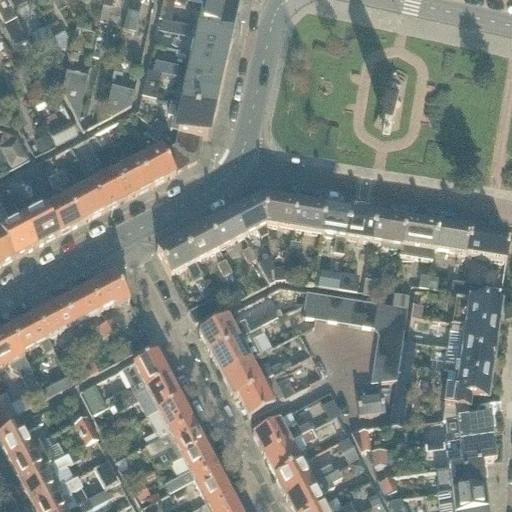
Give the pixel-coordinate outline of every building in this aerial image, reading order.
[(12,14),(6,2),(4,0),(0,0),(0,18),(5,28),(6,28),(11,38),(22,32),(12,14)] [(34,2),(32,0),(4,0),(6,2),(12,14),(34,2)] [(57,0),(52,3),(58,14),(66,10),(60,0),(57,0)] [(105,0),(100,25),(107,26),(113,0),(105,0)] [(142,4),(155,7),(156,0),(130,0),(127,15),(139,17),(142,4)] [(230,38),(238,0),(207,0),(203,21),(198,20),(196,31),(230,38)] [(171,25),(175,5),(163,2),(159,23),(171,25)] [(46,69),(64,60),(48,30),(31,38),(46,69)] [(218,90),(230,38),(196,31),(193,42),(199,43),(192,73),(187,71),(185,83),(218,90)] [(155,66),(153,75),(162,77),(166,78),(167,79),(169,69),(155,66)] [(142,100),(156,103),(162,77),(153,75),(148,74),(142,100)] [(78,124),(88,79),(68,75),(63,95),(78,124)] [(212,115),(218,90),(185,83),(182,94),(187,95),(184,109),(212,115)] [(409,109),(410,89),(383,87),(382,108),(409,109)] [(113,120),(132,111),(135,95),(110,89),(104,118),(113,120)] [(212,115),(184,109),(170,106),(167,120),(173,121),(170,133),(178,135),(175,149),(197,165),(202,141),(207,142),(212,115)] [(56,149),(77,139),(70,124),(49,135),(56,149)] [(151,130),(160,138),(165,131),(156,124),(151,130)] [(156,144),(160,138),(151,130),(146,136),(156,144)] [(41,156),(53,149),(47,139),(35,145),(41,156)] [(12,171),(26,163),(16,143),(1,150),(12,171)] [(189,169),(197,165),(175,149),(163,155),(175,177),(189,169)] [(102,154),(108,165),(115,160),(110,150),(102,154)] [(175,177),(163,155),(161,150),(137,163),(151,190),(175,178),(175,177)] [(101,168),(108,165),(102,154),(95,157),(101,168)] [(128,203),(151,190),(137,163),(114,175),(113,175),(128,203)] [(61,189),(68,185),(63,174),(55,178),(61,189)] [(120,207),(128,203),(113,175),(90,187),(104,215),(120,207)] [(48,182),(54,193),(61,189),(55,178),(48,182)] [(85,225),(104,215),(90,187),(66,200),(79,225),(81,227),(85,225)] [(9,201),(15,213),(21,223),(22,225),(36,251),(57,240),(49,225),(43,212),(36,200),(22,207),(17,197),(9,201)] [(81,227),(79,225),(66,200),(43,212),(49,225),(57,240),(81,227)] [(267,238),(266,230),(266,229),(265,225),(265,224),(261,200),(261,201),(232,216),(236,225),(244,241),(256,235),(260,242),(267,238)] [(298,206),(262,200),(261,200),(265,224),(265,225),(266,229),(294,234),(295,225),(298,206)] [(8,216),(15,213),(9,201),(2,205),(8,216)] [(323,225),(326,211),(298,206),(295,225),(294,234),(321,238),(323,225)] [(349,225),(351,215),(326,211),(323,225),(321,238),(336,241),(333,257),(343,259),(346,242),(349,225)] [(375,225),(376,219),(351,215),(349,225),(346,242),(372,246),(375,225)] [(244,241),(236,225),(232,216),(214,225),(207,229),(220,254),(244,241)] [(405,225),(406,223),(376,219),(375,225),(372,246),(381,248),(381,250),(401,253),(401,249),(402,247),(405,225)] [(36,251),(22,225),(21,223),(16,225),(0,233),(0,235),(14,262),(36,251)] [(433,265),(434,255),(435,249),(438,229),(406,223),(405,225),(402,247),(401,249),(401,253),(400,259),(433,265)] [(195,266),(220,254),(207,229),(183,242),(195,266)] [(467,260),(471,234),(438,229),(435,249),(434,255),(467,260)] [(509,240),(471,234),(467,260),(506,266),(510,240),(509,240)] [(0,269),(14,262),(0,235),(0,269)] [(203,280),(195,266),(183,242),(158,255),(158,254),(157,255),(170,280),(171,280),(171,279),(186,271),(193,285),(203,280)] [(270,258),(278,256),(276,243),(269,244),(268,244),(270,258)] [(298,260),(300,247),(292,246),(290,259),(298,260)] [(248,267),(256,263),(250,252),(242,256),(248,267)] [(258,267),(269,288),(275,286),(273,272),(271,261),(258,267)] [(223,280),(231,276),(225,265),(217,269),(223,280)] [(273,272),(275,286),(286,285),(288,271),(273,272)] [(100,317),(127,302),(114,277),(87,292),(100,317)] [(338,294),(340,281),(315,277),(313,290),(338,294)] [(340,281),(338,294),(356,297),(358,282),(340,279),(340,281)] [(428,293),(430,281),(421,280),(419,292),(428,293)] [(436,295),(438,281),(430,280),(430,281),(428,293),(436,295)] [(373,300),(376,285),(366,284),(363,298),(373,300)] [(460,298),(462,287),(453,286),(451,297),(460,298)] [(484,291),(473,289),(462,287),(460,298),(482,301),(484,291)] [(74,331),(100,317),(87,292),(61,306),(74,331)] [(303,322),(315,324),(319,300),(307,298),(303,322)] [(221,315),(227,312),(221,299),(214,303),(221,315)] [(327,326),(331,302),(319,300),(315,324),(327,326)] [(500,312),(501,307),(456,301),(452,328),(497,334),(498,325),(501,325),(503,312),(500,312)] [(339,328),(343,304),(331,302),(327,326),(339,328)] [(195,328),(221,315),(214,303),(189,315),(195,328)] [(350,330),(355,305),(343,304),(339,328),(350,330)] [(362,332),(366,307),(355,305),(350,330),(362,332)] [(48,344),(74,331),(61,306),(34,319),(48,344)] [(373,333),(376,309),(366,307),(362,332),(373,333)] [(421,323),(423,310),(413,308),(411,322),(421,323)] [(378,340),(403,340),(407,314),(376,309),(373,333),(378,340)] [(260,332),(278,323),(274,315),(246,330),(244,326),(233,332),(227,321),(199,335),(211,358),(260,332)] [(53,354),(48,344),(34,319),(8,333),(23,362),(24,361),(22,358),(40,348),(45,358),(53,354)] [(106,327),(112,338),(119,334),(113,323),(106,327)] [(445,335),(446,327),(427,324),(426,332),(445,335)] [(104,342),(112,338),(106,327),(98,331),(104,342)] [(497,334),(452,328),(451,328),(448,352),(496,359),(498,346),(495,345),(497,334)] [(254,344),(264,339),(260,332),(211,358),(222,380),(250,365),(261,359),(254,344)] [(41,395),(23,362),(8,333),(0,337),(0,374),(9,369),(11,373),(20,378),(34,406),(44,401),(41,395)] [(125,362),(152,348),(146,338),(136,343),(119,352),(125,362)] [(402,350),(402,345),(403,340),(378,340),(376,350),(402,350)] [(375,360),(400,360),(402,350),(376,350),(375,360)] [(494,372),(496,359),(448,352),(444,375),(449,376),(490,382),(491,371),(494,372)] [(104,415),(124,405),(169,381),(157,358),(157,357),(122,375),(131,392),(106,405),(105,404),(99,407),(104,415)] [(373,371),(399,371),(399,369),(400,360),(375,360),(373,371)] [(311,389),(322,383),(311,361),(299,367),(311,389)] [(234,402),(238,399),(272,381),(283,376),(292,371),(288,364),(269,374),(267,370),(256,375),(250,365),(222,380),(234,402)] [(66,380),(67,381),(71,390),(98,376),(92,366),(66,380)] [(394,401),(407,403),(412,371),(399,369),(399,371),(396,386),(394,401)] [(399,371),(373,371),(372,382),(396,386),(399,371)] [(490,400),(492,387),(489,386),(490,382),(449,376),(444,375),(444,376),(449,377),(444,409),(448,409),(446,425),(466,423),(466,422),(470,401),(487,403),(487,399),(490,400)] [(276,388),(277,388),(286,383),(283,376),(272,381),(276,388)] [(45,404),(71,390),(67,381),(41,395),(44,401),(45,404)] [(147,422),(181,404),(169,381),(124,405),(104,415),(108,421),(117,416),(118,417),(138,406),(147,422)] [(276,388),(272,381),(238,399),(249,421),(281,405),(280,402),(283,400),(277,388),(276,388)] [(0,427),(17,419),(6,398),(0,401),(0,427)] [(359,422),(384,419),(382,401),(356,405),(359,422)] [(403,432),(407,403),(394,401),(390,430),(403,432)] [(148,451),(193,427),(181,404),(147,422),(155,438),(145,444),(148,451)] [(328,415),(332,423),(341,419),(336,410),(328,415)] [(492,423),(489,422),(489,419),(466,422),(466,423),(446,425),(448,439),(445,440),(446,448),(491,443),(490,434),(493,432),(492,423)] [(24,438),(43,428),(39,420),(27,426),(0,439),(0,447),(9,464),(31,452),(24,438)] [(87,450),(96,445),(98,444),(86,423),(76,429),(87,450)] [(296,428),(284,434),(279,425),(253,438),(264,460),(301,441),(297,434),(298,433),(296,428)] [(182,463),(205,451),(193,427),(148,451),(145,453),(151,463),(166,455),(173,468),(182,463)] [(301,441),(311,435),(308,428),(298,433),(297,434),(301,441)] [(311,435),(301,441),(305,448),(315,443),(311,435)] [(370,457),(370,456),(367,436),(351,438),(362,458),(366,457),(370,457)] [(305,448),(301,441),(264,460),(275,481),(301,467),(295,455),(306,450),(305,448)] [(349,469),(359,464),(348,443),(338,448),(349,469)] [(449,471),(451,470),(455,470),(480,467),(494,465),(494,463),(497,461),(496,453),(492,451),(491,443),(446,448),(447,457),(449,471)] [(50,469),(55,467),(43,445),(31,452),(9,464),(20,485),(50,469)] [(194,486),(217,474),(205,451),(182,463),(189,477),(165,489),(169,499),(173,497),(183,491),(194,486)] [(387,472),(386,470),(388,469),(387,455),(370,456),(370,457),(366,457),(373,471),(375,471),(375,474),(387,472)] [(56,476),(72,468),(68,460),(55,467),(50,469),(20,485),(31,507),(63,489),(56,476)] [(129,491),(137,486),(125,462),(116,466),(129,491)] [(115,490),(120,488),(108,466),(94,473),(106,495),(115,490)] [(308,480),(301,467),(275,481),(286,502),(313,489),(323,483),(319,476),(318,475),(308,480)] [(439,499),(483,494),(482,485),(486,483),(485,474),(481,473),(480,467),(455,470),(451,470),(449,471),(449,475),(436,476),(439,499)] [(323,483),(334,478),(330,471),(319,476),(323,483)] [(141,473),(134,477),(145,496),(152,492),(141,473)] [(206,509),(229,497),(217,474),(194,486),(206,509)] [(332,488),(341,483),(337,476),(334,478),(323,483),(313,489),(286,502),(291,511),(319,511),(324,510),(319,501),(334,493),(332,488)] [(69,498),(81,491),(77,482),(63,489),(31,507),(33,511),(73,511),(76,511),(69,498)] [(388,501),(398,496),(391,482),(381,487),(388,501)] [(176,504),(187,499),(183,491),(173,497),(176,504)] [(485,511),(483,494),(439,499),(440,511),(485,511)] [(207,511),(237,511),(229,497),(206,509),(207,511)]
